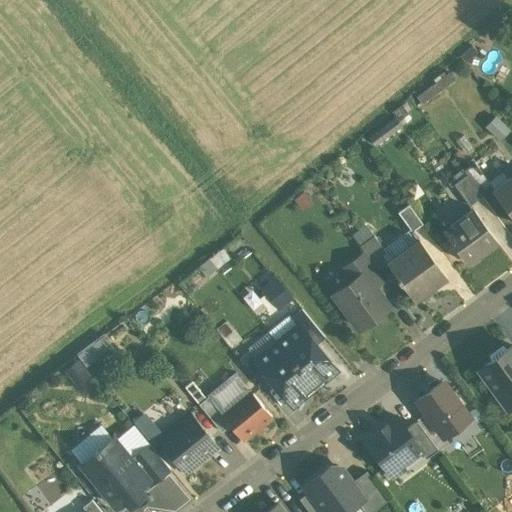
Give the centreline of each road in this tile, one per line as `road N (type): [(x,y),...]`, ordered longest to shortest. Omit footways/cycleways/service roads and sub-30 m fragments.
road 1 (track): [(58,0),(326,326)]
road 2 (residential): [(214,511),(511,285)]
